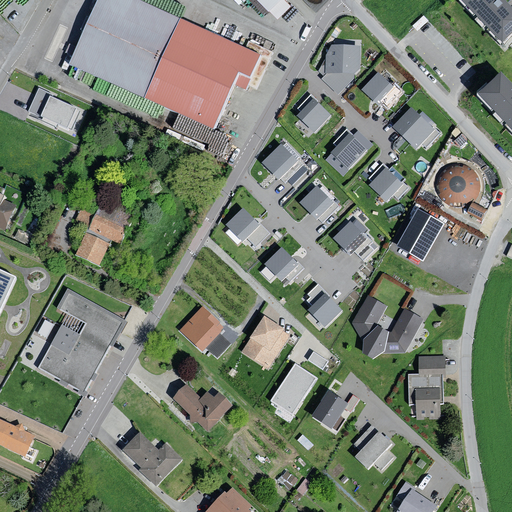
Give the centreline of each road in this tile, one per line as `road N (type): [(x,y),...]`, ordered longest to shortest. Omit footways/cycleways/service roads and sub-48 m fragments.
road 1 (residential): [(37,511),(340,0)]
road 2 (residential): [(482,511),(467,347),(482,275),(511,212)]
road 3 (residential): [(345,0),(511,175)]
